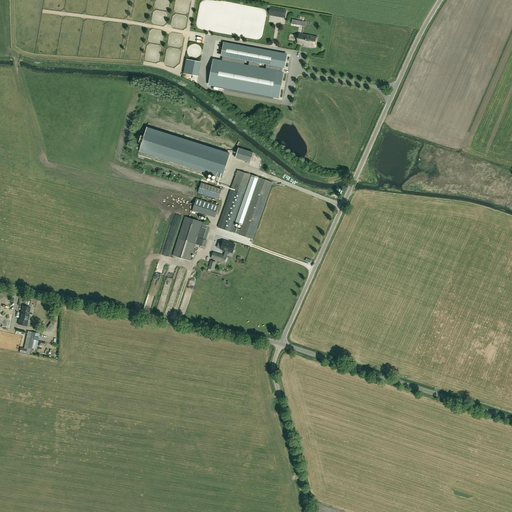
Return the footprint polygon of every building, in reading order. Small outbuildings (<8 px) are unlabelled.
[(286,10),(274,8),(272,16),(285,18),(286,10)] [(306,36),(302,35),(300,44),(304,45),(304,46),(312,47),(312,46),(315,47),(317,38),(312,37),(312,36),(306,35),(306,36)] [(282,67),(284,67),(286,56),(224,45),(222,56),(223,56),(222,61),(214,60),(209,85),(278,98),(283,73),(281,72),(282,67)] [(198,76),(200,62),(186,59),(184,74),(198,76)] [(222,178),(231,154),(149,126),(140,150),(222,178)] [(218,227),(232,232),(252,175),(238,170),(218,227)] [(259,177),(241,229),(239,234),(253,239),(273,182),(259,177)] [(221,189),(201,183),(198,193),(218,199),(221,189)] [(192,211),(215,218),(219,206),(196,198),(192,211)] [(205,240),(209,228),(208,227),(209,224),(202,222),(186,217),(174,256),(190,261),(195,243),(204,246),(206,240),(205,240)] [(225,251),(224,256),(227,257),(228,252),(232,253),(235,245),(223,241),(221,249),(225,251)] [(211,258),(225,263),(227,257),(224,256),(213,252),(211,258)] [(21,312),(20,315),(29,317),(30,314),(29,314),(31,307),(23,306),(21,313),(21,312)] [(14,312),(2,310),(0,322),(0,327),(12,329),(14,312)] [(27,326),(29,317),(20,315),(18,324),(27,326)] [(36,349),(39,334),(31,332),(27,347),(36,349)]
